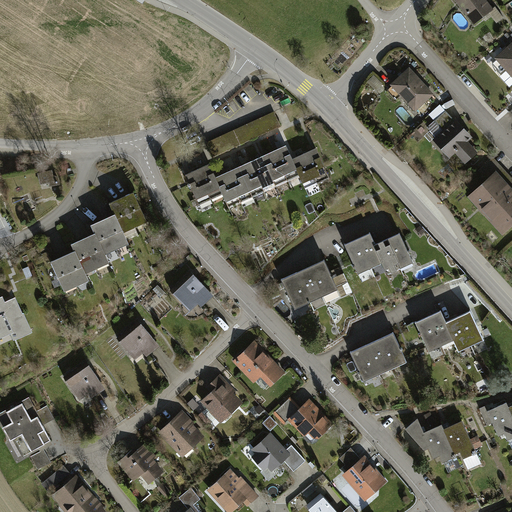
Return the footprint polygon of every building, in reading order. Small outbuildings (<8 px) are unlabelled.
[(494,9),(486,0),(453,0),(474,25),(494,9)] [(511,41),(495,57),(511,75),(511,41)] [(415,112),(434,94),(409,66),(389,84),(415,112)] [(464,162),(477,150),(468,141),(474,136),(457,117),(454,120),(440,105),(422,121),(436,136),(432,139),(449,158),(455,153),(464,162)] [(274,112),(207,143),(213,156),(233,148),(247,141),(260,135),(280,126),(274,112)] [(187,172),(186,173),(199,201),(221,191),(225,200),(296,168),(302,180),(327,169),(316,146),(314,148),(294,157),(288,142),(283,144),(263,153),(260,155),(240,164),(236,165),(216,174),(210,162),(207,163),(187,172)] [(511,176),(493,156),(477,170),(486,179),(468,195),(503,234),(511,225),(511,176)] [(59,176),(55,177),(54,170),(40,173),(43,187),(60,184),(59,176)] [(118,217),(126,235),(150,224),(137,196),(114,206),(118,217)] [(99,235),(108,256),(131,246),(126,235),(118,217),(95,227),(99,235)] [(425,231),(420,226),(416,229),(421,235),(425,231)] [(386,264),(378,246),(373,234),(346,246),(360,275),(386,264)] [(79,254),(89,277),(113,266),(108,256),(99,235),(75,246),(79,254)] [(378,246),(386,264),(391,275),(415,264),(402,235),(378,246)] [(89,277),(79,254),(55,264),(68,294),(92,284),(89,277)] [(340,293),(326,262),(311,268),(325,299),(340,293)] [(325,299),(311,268),(296,275),(311,306),(325,299)] [(213,295),(193,273),(174,290),(190,308),(198,301),(201,305),(213,295)] [(343,296),(354,292),(346,273),(336,278),(343,296)] [(311,306),(296,275),(282,282),(296,313),(311,306)] [(30,329),(15,297),(4,302),(1,296),(0,296),(0,333),(11,328),(15,336),(30,329)] [(448,324),(456,343),(461,352),(485,341),(473,313),(448,324)] [(456,343),(448,324),(444,314),(419,325),(432,353),(456,343)] [(141,322),(120,338),(135,357),(142,351),(146,356),(159,346),(141,322)] [(408,364),(395,335),(380,341),(394,371),(408,364)] [(269,385),(283,373),(255,340),(233,359),(254,383),(261,376),(269,385)] [(394,371),(380,341),(366,348),(379,377),(394,371)] [(379,377),(366,348),(352,354),(365,384),(379,377)] [(89,363),(66,378),(80,399),(89,392),(92,397),(106,388),(89,363)] [(236,391),(219,372),(204,387),(210,393),(201,402),(220,422),(240,403),(232,394),(236,391)] [(310,397),(289,418),(313,443),(334,423),(310,397)] [(290,398),(275,413),(284,422),(299,408),(290,398)] [(50,442),(27,399),(0,413),(0,421),(19,458),(50,442)] [(506,402),(489,410),(499,434),(505,431),(510,442),(511,440),(511,404),(508,406),(506,402)] [(205,435),(183,409),(157,431),(179,457),(205,435)] [(443,422),(424,431),(436,459),(441,457),(446,467),(456,463),(452,454),(458,451),(464,466),(479,460),(461,419),(444,426),(443,422)] [(287,448),(271,431),(250,449),(270,472),(284,460),(293,470),(304,460),(291,445),(287,448)] [(163,472),(141,444),(119,461),(133,479),(141,473),(148,483),(163,472)] [(342,473),(364,499),(387,479),(365,455),(361,458),(352,447),(339,458),(348,468),(342,473)] [(44,450),(31,457),(38,469),(51,462),(44,450)] [(63,466),(42,484),(49,492),(70,474),(63,466)] [(231,467),(205,491),(223,511),(230,511),(242,502),(246,507),(258,496),(231,467)] [(66,511),(107,511),(109,511),(78,472),(51,493),(66,511)] [(191,488),(179,498),(187,509),(200,499),(191,488)] [(308,508),(311,511),(338,511),(324,495),(308,508)] [(341,511),(358,511),(352,503),(341,511)]
